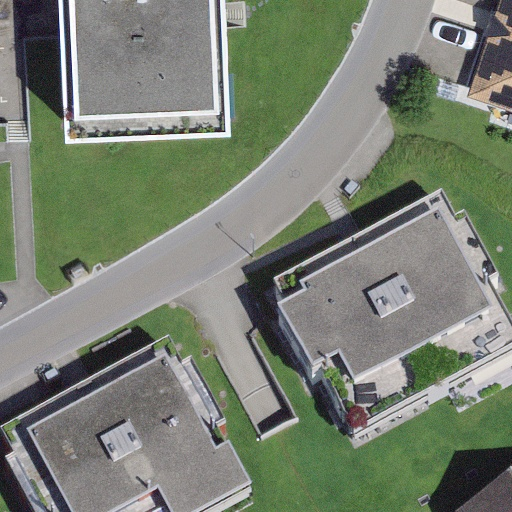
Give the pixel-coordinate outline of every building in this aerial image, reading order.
[(229,0),(60,0),(66,130),(235,124),(229,0)] [(511,0),(499,0),(491,26),(468,93),(511,109),(511,0)] [(362,251),(273,299),(287,326),(279,331),(313,393),(323,388),(357,449),(511,364),(511,336),(490,296),(499,292),(464,229),(456,234),(441,207),(362,251)] [(170,356),(1,447),(14,470),(4,475),(24,511),(245,511),(251,509),(216,444),(226,439),(192,376),(183,381),(170,356)] [(511,511),(511,500),(489,511),(511,511)]
